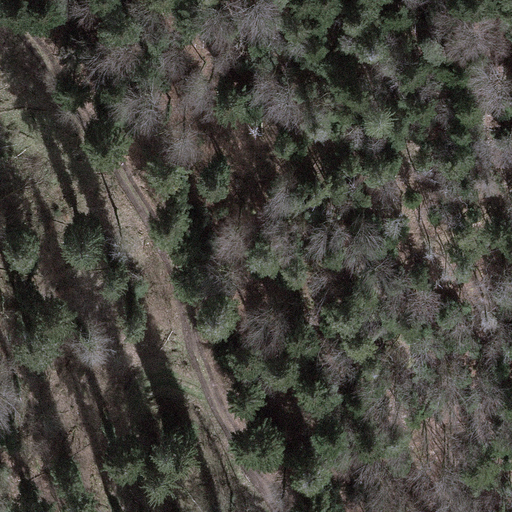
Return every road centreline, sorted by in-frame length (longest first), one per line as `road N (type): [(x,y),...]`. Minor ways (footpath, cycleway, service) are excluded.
road 1 (track): [(286,511),(198,353),(171,254),(120,163),(2,0)]
road 2 (track): [(125,511),(135,403),(145,380),(198,353)]
